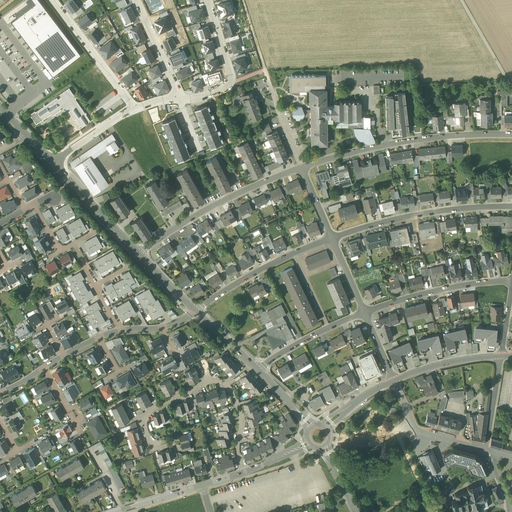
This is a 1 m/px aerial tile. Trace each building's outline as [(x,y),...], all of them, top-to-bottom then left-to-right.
[(9,19),(11,21),(35,3),(32,0),(26,0),(29,4),(9,19)] [(32,0),(35,3),(11,21),(46,67),(53,76),(80,55),(38,0),(32,0)] [(72,0),(70,0),(65,4),(72,13),(74,11),(79,8),(72,0)] [(125,0),(117,0),(116,1),(119,8),(127,4),(125,0)] [(147,0),(145,1),(149,9),(159,4),(156,0),(147,0)] [(223,2),(218,4),(219,8),(218,8),(220,13),(220,12),(221,16),(226,15),(232,13),(232,12),(231,9),(232,9),(231,4),(230,5),(229,1),(223,2)] [(161,10),(159,4),(149,9),(151,15),(159,11),(161,10)] [(84,12),(80,7),(79,8),(74,11),(78,16),(84,12)] [(130,7),(121,11),(126,22),(132,20),(136,18),(130,7)] [(202,8),(197,10),(189,12),(190,17),(192,22),(205,18),(202,8)] [(86,15),(78,21),(83,28),(91,21),(86,15)] [(161,18),(154,21),(159,33),(166,29),(171,27),(166,16),(161,18)] [(226,30),(227,34),(237,31),(235,25),(233,20),(228,21),(224,23),(225,26),(224,27),(225,31),(226,30)] [(199,23),(191,25),(193,32),(197,31),(197,30),(201,28),(199,23)] [(133,28),(130,29),(137,44),(146,40),(139,25),(133,28)] [(197,31),(200,38),(210,35),(208,26),(201,28),(197,30),(197,31)] [(95,29),(88,34),(94,43),(101,38),(95,29)] [(167,32),(165,33),(168,39),(172,37),(176,35),(174,30),(173,30),(167,32)] [(168,39),(163,41),(167,50),(176,46),(172,37),(168,39)] [(238,40),(230,42),(234,53),(242,51),(242,50),(240,46),(238,40)] [(111,41),(100,50),(106,59),(113,54),(116,51),(113,47),(114,46),(111,41)] [(203,43),(203,44),(206,53),(212,51),(215,50),(212,41),(209,42),(203,43)] [(139,54),(142,52),(147,50),(144,44),(136,48),(139,54)] [(155,60),(151,52),(150,53),(149,49),(147,50),(142,52),(144,56),(147,62),(147,63),(155,60)] [(172,55),(170,56),(174,64),(184,59),(180,51),(172,55)] [(203,53),(205,60),(214,57),(212,51),(206,53),(203,53)] [(118,58),(110,64),(116,72),(127,63),(121,56),(118,58)] [(237,59),(234,60),(235,65),(236,64),(236,66),(237,70),(247,67),(244,58),(244,57),(237,59)] [(214,60),(208,62),(210,70),(219,67),(217,59),(214,60)] [(157,66),(149,69),(153,78),(159,75),(161,74),(157,66)] [(43,69),(50,78),(53,76),(46,67),(43,69)] [(186,68),(177,72),(181,79),(192,74),(191,72),(189,67),(186,68)] [(94,68),(84,75),(99,94),(109,87),(94,68)] [(50,78),(43,69),(41,70),(49,79),(50,78)] [(127,74),(122,79),(128,87),(137,79),(131,71),(127,74)] [(218,73),(208,76),(205,77),(207,83),(208,86),(214,84),(214,82),(220,80),(218,73)] [(299,91),(310,90),(324,90),(324,84),(325,84),(325,75),(290,76),(290,92),(299,92),(299,91)] [(200,80),(191,83),(194,91),(203,88),(201,83),(200,80)] [(156,92),(157,92),(160,93),(168,89),(164,81),(157,84),(154,86),(156,92)] [(148,95),(142,85),(135,90),(140,99),(148,95)] [(85,113),(75,99),(76,98),(77,97),(78,97),(77,96),(76,96),(75,95),(74,95),(74,96),(69,88),(59,95),(61,97),(58,99),(57,98),(45,105),(44,105),(44,107),(38,111),(39,112),(38,113),(43,120),(51,114),(52,116),(61,110),(60,108),(62,107),(65,111),(68,108),(70,110),(68,111),(74,120),(76,119),(82,127),(89,122),(88,121),(90,120),(86,115),(86,113),(85,113)] [(311,117),(312,144),(326,144),(326,123),(326,117),(329,117),(329,119),(332,119),(332,117),(334,117),(334,124),(336,124),(337,125),(338,124),(340,124),(341,125),(342,124),(344,124),(345,125),(346,123),(348,123),(354,129),(355,129),(356,134),(359,139),(364,142),(364,140),(369,141),(374,139),(373,137),(375,135),(372,128),(373,128),(373,123),(373,121),(373,117),(365,117),(365,111),(360,111),(360,102),(359,102),(357,100),(356,102),(355,102),(353,100),(351,102),(349,100),(347,102),(346,102),(345,100),(343,102),(342,102),(340,101),(339,102),(334,102),(334,106),(326,106),(326,90),(324,90),(310,90),(310,103),(311,103),(311,110),(311,117)] [(246,108),(250,121),(252,120),(256,118),(260,117),(260,114),(261,114),(258,108),(259,108),(256,100),(257,99),(254,91),(245,95),(244,94),(242,93),(241,95),(241,96),(240,97),(242,104),(244,103),(246,108)] [(391,127),(392,136),(399,135),(409,134),(405,93),(394,94),(395,99),(393,99),(393,96),(385,96),(386,128),(391,127)] [(458,122),(458,124),(463,124),(462,118),(462,116),(465,115),(465,109),(464,103),(455,103),(456,114),(455,114),(455,116),(451,117),(451,122),(458,122)] [(205,105),(194,109),(210,148),(221,144),(219,139),(220,138),(216,128),(217,127),(214,120),(213,120),(208,110),(207,110),(205,105)] [(296,120),(302,120),(302,119),(303,117),(311,117),(311,110),(303,110),(302,107),(296,107),(295,110),(293,110),(292,113),(293,117),(295,117),(296,119),(296,120)] [(36,124),(43,120),(38,113),(39,112),(38,111),(35,112),(35,111),(30,115),(36,124)] [(431,116),(433,129),(443,128),(442,119),(442,115),(431,116)] [(174,117),(163,122),(165,127),(164,128),(168,138),(171,146),(172,145),(176,156),(177,156),(179,161),(190,156),(174,117)] [(262,132),(265,131),(271,129),(268,123),(260,126),(262,132)] [(266,134),(268,140),(279,135),(276,130),(272,132),(266,134)] [(79,168),(96,193),(106,186),(89,161),(92,159),(107,148),(111,153),(119,148),(116,144),(115,144),(115,143),(117,142),(112,134),(80,156),(82,160),(80,161),(77,158),(70,163),(72,167),(75,171),(76,170),(79,168)] [(281,141),(279,135),(268,140),(269,140),(271,145),(281,141)] [(238,146),(240,151),(250,147),(247,141),(238,146)] [(283,146),(281,141),(271,145),(271,146),(273,151),(283,146)] [(456,153),(456,156),(463,155),(462,146),(456,146),(456,145),(451,146),(451,152),(451,154),(456,153)] [(286,152),(283,146),(273,151),(276,156),(286,152)] [(439,148),(431,149),(432,155),(440,155),(440,157),(445,156),(445,152),(444,146),(439,147),(439,148)] [(240,151),(243,157),(252,152),(250,147),(240,151)] [(424,156),(432,155),(431,149),(423,149),(423,148),(418,149),(418,155),(419,159),(424,159),(424,156)] [(406,152),(401,153),(402,163),(408,162),(408,159),(412,159),(412,156),(411,150),(406,151),(406,152)] [(243,157),(245,162),(255,157),(252,152),(243,157)] [(288,158),(286,152),(276,156),(276,157),(278,161),(278,162),(280,161),(288,158)] [(396,164),(402,163),(401,153),(395,154),(395,153),(390,154),(390,157),(391,162),(396,161),(396,164)] [(377,164),(379,172),(382,171),(382,170),(386,169),(385,165),(383,157),(383,154),(378,155),(379,161),(380,163),(377,164)] [(3,160),(9,171),(12,170),(12,169),(13,168),(14,168),(20,165),(19,162),(22,160),(20,156),(17,158),(16,157),(12,159),(10,161),(8,157),(3,160)] [(207,162),(221,192),(231,187),(216,157),(207,162)] [(245,162),(248,168),(258,163),(255,157),(245,162)] [(109,184),(92,159),(89,161),(106,186),(109,184)] [(21,165),(24,170),(32,166),(29,160),(21,165)] [(364,175),(362,167),(359,168),(359,166),(357,160),(352,161),(356,176),(360,175),(360,176),(364,175)] [(248,168),(250,173),(260,168),(258,163),(248,168)] [(379,172),(377,164),(362,167),(364,175),(368,174),(375,173),(379,172)] [(344,174),(345,179),(350,178),(347,168),(347,165),(342,166),(342,165),(335,167),(337,175),(337,176),(338,176),(344,174)] [(79,168),(76,170),(93,195),(96,193),(79,168)] [(263,174),(260,168),(250,173),(253,179),(263,174)] [(177,174),(194,205),(204,200),(187,169),(177,174)] [(315,174),(320,188),(325,187),(324,182),(330,180),(329,177),(327,171),(318,173),(315,174)] [(27,175),(15,182),(19,189),(31,182),(27,175)] [(352,184),(350,178),(345,179),(339,181),(334,182),(335,184),(338,183),(339,188),(352,184)] [(146,185),(159,207),(168,202),(155,179),(146,185)] [(286,185),(289,193),(296,190),(298,193),(302,191),(298,180),(296,180),(286,185)] [(0,199),(10,194),(6,187),(0,190),(0,199)] [(34,187),(22,194),(26,201),(38,194),(34,187)] [(279,200),(281,203),(286,201),(279,187),(270,192),(269,192),(273,200),(275,203),(279,200)] [(320,188),(323,198),(328,197),(325,187),(320,188)] [(484,194),(484,190),(479,190),(479,187),(473,188),(473,196),(473,197),(479,197),(479,198),(484,198),(484,194)] [(496,197),(496,198),(501,198),(501,195),(501,192),(501,190),(496,190),(496,187),(490,187),(490,197),(496,197)] [(462,199),(462,200),(467,199),(467,198),(466,191),(461,191),(461,189),(455,190),(455,192),(456,199),(462,199)] [(445,201),(445,202),(450,201),(450,200),(449,193),(445,194),(445,191),(439,192),(440,201),(445,201)] [(110,200),(122,216),(130,210),(129,211),(127,208),(127,207),(121,197),(120,198),(118,194),(110,200)] [(254,199),(258,206),(267,201),(266,198),(264,194),(263,194),(254,199)] [(421,204),(421,205),(426,204),(426,203),(433,202),(433,196),(425,197),(425,194),(419,195),(421,204)] [(365,204),(367,212),(376,210),(373,198),(373,197),(371,197),(368,198),(362,200),(363,204),(365,204)] [(401,203),(401,208),(407,207),(407,206),(415,205),(414,198),(413,198),(408,199),(406,199),(405,197),(400,198),(401,203)] [(4,210),(6,213),(17,206),(13,200),(10,202),(7,204),(7,203),(2,206),(3,208),(2,208),(3,211),(4,210)] [(162,211),(165,216),(182,206),(179,201),(162,211)] [(383,210),(384,213),(391,212),(391,213),(394,212),(393,206),(394,205),(394,204),(393,205),(392,201),(381,204),(382,204),(383,204),(384,209),(383,210)] [(182,205),(185,210),(190,207),(187,202),(182,205)] [(239,207),(243,215),(243,214),(243,213),(248,211),(249,213),(250,212),(253,211),(248,202),(245,203),(245,204),(243,205),(242,204),(239,206),(239,207)] [(328,207),(330,213),(338,210),(338,209),(340,208),(339,203),(328,207)] [(68,204),(56,210),(60,218),(62,221),(74,214),(68,204)] [(338,210),(341,219),(357,214),(354,204),(340,208),(338,209),(338,210)] [(231,211),(236,219),(240,217),(240,216),(236,208),(231,211)] [(53,217),(49,209),(42,213),(49,224),(55,220),(53,217)] [(230,210),(225,212),(231,222),(236,219),(231,211),(230,210)] [(225,225),(231,222),(225,212),(220,216),(225,225)] [(25,222),(28,228),(38,223),(34,216),(25,222)] [(143,239),(152,233),(151,233),(140,216),(141,216),(132,222),(143,238),(143,239)] [(503,224),(503,229),(511,229),(511,216),(500,216),(489,216),(489,218),(489,222),(489,224),(496,224),(496,223),(502,223),(502,224),(503,224)] [(465,217),(465,226),(470,226),(470,231),(477,230),(477,226),(476,217),(465,217)] [(72,232),(74,236),(86,229),(84,225),(80,218),(67,225),(72,232)] [(220,219),(215,222),(219,229),(224,226),(220,219)] [(445,221),(446,230),(456,228),(455,219),(445,220),(445,221)] [(206,220),(201,223),(206,230),(211,227),(206,220)] [(418,224),(420,239),(426,238),(426,234),(435,233),(434,222),(418,224)] [(32,235),(41,229),(38,223),(28,228),(32,235)] [(200,234),(206,230),(201,223),(196,226),(200,234)] [(306,227),(310,237),(320,233),(318,225),(312,227),(312,225),(311,226),(306,227)] [(406,226),(398,228),(401,241),(402,245),(410,243),(406,226)] [(0,231),(0,233),(1,236),(5,234),(9,231),(7,227),(0,231)] [(62,228),(56,231),(62,242),(68,239),(66,235),(62,228)] [(393,243),(401,241),(398,228),(389,230),(392,240),(392,243),(393,243)] [(72,232),(66,235),(68,239),(69,241),(75,238),(74,236),(72,232)] [(366,237),(369,248),(374,246),(374,244),(386,241),(384,232),(366,236),(366,237)] [(302,240),(299,235),(299,233),(292,235),(295,243),(302,240)] [(0,236),(0,242),(2,246),(10,242),(5,234),(1,236),(0,236)] [(43,250),(44,250),(47,248),(51,246),(45,236),(35,242),(40,252),(43,250)] [(96,236),(84,243),(88,250),(90,254),(102,247),(100,243),(96,236)] [(190,236),(185,240),(191,247),(196,244),(194,241),(190,236)] [(270,242),(273,248),(274,247),(272,243),(268,236),(265,237),(268,244),(270,242)] [(346,244),(349,254),(356,252),(357,253),(363,251),(361,245),(360,240),(359,239),(351,242),(346,244)] [(185,251),(191,247),(185,240),(180,243),(185,251)] [(274,247),(276,252),(287,247),(283,240),(278,242),(277,241),(272,243),(274,247)] [(169,243),(164,247),(169,254),(174,251),(172,248),(169,243)] [(258,258),(260,256),(258,252),(262,250),(260,245),(253,249),(256,253),(258,258)] [(8,252),(12,259),(20,255),(22,254),(18,246),(8,252)] [(163,258),(169,254),(164,247),(158,250),(162,256),(163,258)] [(247,251),(251,258),(254,257),(253,255),(250,250),(249,247),(246,249),(247,252),(247,251)] [(169,254),(171,258),(178,254),(177,253),(174,248),(172,248),(174,251),(169,254)] [(265,249),(262,250),(258,252),(260,256),(262,259),(269,256),(266,251),(265,249)] [(304,259),(309,270),(330,261),(326,250),(304,259)] [(498,265),(498,266),(508,263),(506,256),(504,256),(503,250),(497,252),(498,258),(496,258),(498,265)] [(112,251),(94,262),(99,269),(101,273),(119,263),(117,259),(112,251)] [(238,261),(243,269),(254,263),(251,258),(247,251),(247,252),(242,254),(244,258),(238,261)] [(59,258),(64,266),(72,261),(68,254),(59,258)] [(481,262),(482,269),(492,267),(492,266),(490,259),(488,260),(487,254),(481,255),(483,261),(481,262)] [(163,266),(162,263),(161,263),(158,258),(154,261),(161,268),(163,266)] [(467,275),(467,276),(477,274),(476,267),(474,267),(472,258),(466,259),(468,268),(466,269),(467,275)] [(36,263),(39,268),(45,265),(42,259),(36,263)] [(31,261),(22,267),(26,274),(31,271),(32,273),(37,271),(31,261)] [(46,266),(51,274),(59,270),(54,261),(46,266)] [(219,262),(216,264),(221,272),(224,270),(219,262)] [(462,266),(459,267),(460,269),(457,269),(456,264),(456,263),(451,265),(452,271),(450,271),(452,279),(461,277),(461,276),(460,270),(463,269),(462,266)] [(222,275),(221,272),(216,264),(214,265),(213,264),(210,265),(212,267),(213,266),(215,270),(217,273),(220,276),(222,275)] [(442,264),(436,265),(439,276),(445,275),(443,270),(442,264)] [(225,269),(229,277),(237,272),(233,265),(225,269)] [(433,277),(439,276),(436,265),(430,267),(431,268),(432,274),(433,277)] [(281,272),(289,290),(300,285),(292,267),(281,272)] [(329,269),(332,277),(337,275),(334,267),(329,269)] [(101,273),(99,269),(96,271),(95,270),(93,271),(96,278),(102,275),(101,273)] [(206,280),(208,279),(217,273),(215,270),(214,271),(205,277),(206,280)] [(14,271),(5,276),(10,285),(18,280),(19,280),(17,277),(14,271)] [(84,279),(80,272),(72,276),(68,279),(72,284),(70,286),(77,298),(79,297),(82,303),(86,301),(94,297),(90,290),(88,291),(81,280),(84,279)] [(133,279),(128,272),(122,275),(124,279),(112,285),(111,283),(105,287),(109,294),(111,298),(117,295),(118,297),(131,290),(129,286),(135,283),(133,279)] [(177,279),(182,287),(191,281),(188,277),(185,273),(177,279)] [(217,273),(208,279),(213,288),(223,281),(220,276),(217,273)] [(398,280),(399,283),(405,282),(402,273),(397,274),(398,280)] [(21,274),(17,277),(19,280),(18,280),(21,285),(26,282),(21,274)] [(420,276),(414,278),(409,279),(411,288),(416,287),(416,286),(423,285),(420,276)] [(327,283),(337,306),(344,303),(349,301),(338,278),(327,283)] [(388,283),(391,292),(401,289),(399,283),(398,280),(388,283)] [(258,285),(255,287),(258,294),(260,296),(263,294),(264,294),(263,293),(266,291),(265,288),(263,285),(262,283),(258,285)] [(190,289),(195,297),(199,295),(204,292),(201,287),(199,284),(196,285),(190,289)] [(289,290),(298,308),(309,303),(300,285),(289,290)] [(364,289),(368,298),(376,294),(372,285),(364,289)] [(253,297),(258,294),(255,287),(253,288),(252,286),(248,289),(252,297),(253,297)] [(149,289),(136,296),(137,297),(140,302),(143,308),(145,307),(149,313),(152,319),(165,312),(157,300),(155,301),(149,289)] [(449,306),(450,309),(456,308),(455,305),(456,305),(454,296),(447,297),(448,300),(449,306)] [(65,299),(56,304),(61,312),(69,307),(65,299)] [(85,308),(89,306),(86,301),(82,303),(81,304),(83,306),(80,308),(81,310),(85,308)] [(128,301),(116,307),(118,311),(123,320),(135,313),(128,301)] [(100,308),(97,302),(89,306),(85,308),(89,314),(86,315),(93,328),(94,327),(101,324),(105,321),(98,310),(100,308)] [(433,304),(436,316),(444,314),(443,307),(442,307),(441,302),(433,304)] [(52,315),(50,311),(45,303),(44,304),(40,306),(39,307),(46,319),(52,315)] [(317,320),(309,303),(298,308),(306,326),(317,320)] [(347,310),(344,303),(337,306),(335,307),(338,314),(347,310)] [(266,311),(271,321),(273,325),(284,319),(282,316),(283,315),(282,314),(285,313),(281,304),(266,311)] [(405,309),(408,320),(412,319),(412,318),(423,315),(423,316),(427,315),(425,304),(405,309)] [(491,319),(500,320),(500,315),(501,315),(501,311),(500,311),(501,307),(500,307),(492,306),(491,306),(490,313),(492,313),(491,319)] [(388,314),(388,315),(391,324),(398,321),(399,321),(398,318),(396,312),(388,314)] [(35,313),(28,317),(32,325),(33,325),(40,321),(38,317),(36,313),(35,313)] [(388,324),(391,324),(388,315),(378,318),(380,323),(381,323),(382,326),(381,326),(381,327),(388,324)] [(105,321),(101,324),(104,329),(111,325),(108,319),(105,321)] [(265,333),(272,347),(293,337),(289,329),(284,319),(273,325),(267,328),(263,330),(265,333)] [(54,328),(58,334),(61,333),(66,330),(63,323),(60,324),(59,324),(57,325),(57,326),(54,328)] [(392,338),(388,324),(381,327),(385,340),(392,338)] [(25,325),(16,330),(21,339),(30,333),(27,327),(25,325)] [(97,332),(94,327),(93,328),(87,332),(90,337),(97,332)] [(352,335),(355,344),(365,340),(359,327),(350,331),(352,335)] [(475,328),(475,336),(482,337),(482,335),(488,336),(488,338),(487,343),(494,344),(495,339),(495,336),(496,329),(495,329),(490,329),(482,328),(475,327),(475,328)] [(458,330),(449,332),(448,329),(444,330),(445,333),(444,333),(446,340),(446,343),(447,347),(454,346),(453,341),(452,339),(459,337),(459,339),(466,337),(464,329),(458,330)] [(248,338),(250,341),(265,333),(263,330),(248,338)] [(35,342),(37,346),(48,340),(44,333),(42,334),(34,338),(36,342),(35,342)] [(66,337),(61,340),(65,347),(77,340),(73,333),(66,337)] [(172,337),(178,347),(185,342),(180,333),(172,337)] [(331,345),(333,350),(346,343),(344,340),(341,334),(337,336),(337,337),(329,341),(331,345)] [(437,335),(417,340),(418,345),(421,354),(427,352),(426,347),(426,345),(432,343),(433,346),(435,356),(442,354),(441,351),(439,344),(437,335)] [(112,339),(116,347),(121,344),(123,343),(120,337),(115,338),(112,339)] [(161,342),(162,342),(160,338),(152,343),(154,346),(151,348),(153,353),(155,352),(163,348),(164,347),(162,344),(161,342)] [(188,346),(190,350),(194,348),(195,350),(197,349),(198,348),(194,342),(188,346)] [(396,364),(397,368),(404,365),(400,356),(399,354),(405,351),(406,353),(407,357),(414,355),(408,342),(399,346),(393,348),(389,350),(393,359),(396,364)] [(121,344),(116,347),(112,349),(120,363),(129,358),(121,344)] [(313,348),(316,356),(325,351),(324,348),(322,344),(313,348)] [(45,358),(55,352),(51,345),(49,346),(41,351),(45,357),(45,358)] [(82,353),(85,359),(88,357),(90,356),(89,354),(94,351),(93,348),(82,353)] [(163,348),(155,352),(158,357),(166,353),(163,348)] [(187,363),(199,356),(195,350),(194,348),(190,350),(182,355),(187,363)] [(325,351),(316,356),(318,359),(328,354),(325,348),(324,348),(325,351)] [(90,356),(94,362),(102,357),(98,349),(94,351),(89,354),(90,356)] [(0,363),(0,364),(8,359),(6,356),(7,355),(6,352),(5,353),(3,350),(0,351),(0,363)] [(220,360),(222,363),(229,358),(224,352),(214,360),(216,363),(220,360)] [(363,381),(362,379),(359,380),(360,383),(381,374),(371,353),(370,354),(378,370),(375,372),(376,375),(363,381)] [(295,366),(297,369),(298,369),(309,362),(304,354),(296,359),(296,358),(292,360),(295,366)] [(362,379),(363,381),(376,375),(375,372),(378,370),(370,354),(369,354),(360,358),(363,366),(362,366),(357,369),(362,379)] [(176,364),(174,362),(173,359),(171,356),(162,361),(163,363),(165,366),(163,368),(166,373),(171,370),(170,368),(172,366),(175,367),(177,366),(176,364)] [(230,357),(229,358),(222,363),(219,365),(221,368),(225,366),(227,368),(234,363),(230,357)] [(182,361),(176,364),(177,366),(178,368),(179,371),(183,369),(186,367),(182,361)] [(102,373),(110,369),(106,362),(98,366),(98,367),(102,373)] [(235,362),(234,363),(227,368),(224,370),(227,374),(230,371),(232,374),(234,373),(239,369),(239,368),(235,362)] [(299,372),(311,365),(309,362),(298,369),(299,371),(299,372)] [(278,369),(283,377),(291,372),(292,372),(290,369),(287,363),(278,369)] [(149,371),(145,364),(141,366),(138,368),(134,370),(138,377),(142,375),(142,376),(143,375),(146,374),(146,373),(149,371)] [(349,379),(352,384),(356,382),(350,370),(347,364),(338,368),(341,375),(344,381),(349,379)] [(13,365),(2,372),(1,372),(3,375),(7,382),(19,375),(15,368),(14,365),(13,365)] [(60,384),(61,383),(68,379),(64,373),(66,372),(63,367),(53,373),(60,384)] [(184,372),(187,377),(197,373),(197,372),(195,367),(190,369),(184,372)] [(350,370),(356,382),(359,380),(354,368),(350,370)] [(229,376),(231,379),(236,375),(240,371),(239,369),(234,373),(232,374),(229,376)] [(283,377),(278,369),(276,370),(283,381),(285,380),(283,377)] [(234,379),(236,381),(238,379),(241,377),(246,374),(244,371),(239,375),(234,379)] [(244,380),(246,383),(253,377),(249,371),(246,374),(241,377),(238,379),(241,383),(244,380)] [(117,382),(120,388),(121,388),(126,385),(126,384),(128,385),(130,387),(136,384),(129,372),(116,380),(117,382)] [(283,377),(285,380),(293,375),(291,372),(283,377)] [(199,379),(197,373),(187,377),(186,378),(189,384),(194,381),(199,379)] [(336,378),(339,384),(344,381),(341,375),(336,378)] [(421,386),(422,385),(432,381),(433,380),(430,375),(423,378),(419,380),(421,386)] [(254,377),(253,377),(246,383),(243,385),(246,388),(250,385),(251,388),(258,383),(254,377)] [(68,379),(61,383),(64,387),(66,386),(72,383),(70,379),(69,378),(68,379)] [(159,384),(162,390),(172,385),(169,379),(159,384)] [(342,394),(354,388),(354,387),(352,384),(349,379),(344,381),(339,384),(337,385),(342,394)] [(38,393),(42,390),(48,387),(44,381),(34,387),(38,393)] [(438,393),(432,381),(422,385),(424,389),(425,388),(428,395),(432,393),(433,395),(438,393)] [(112,385),(116,392),(119,391),(122,389),(121,388),(120,388),(117,382),(112,385)] [(259,382),(258,383),(251,388),(249,390),(251,393),(255,391),(257,393),(261,390),(264,388),(259,382)] [(113,394),(108,384),(100,389),(106,398),(113,394)] [(122,389),(119,391),(120,393),(128,389),(126,385),(121,388),(122,389)] [(175,390),(172,385),(162,390),(165,396),(170,393),(175,390)] [(313,398),(316,405),(323,402),(335,396),(329,385),(317,391),(319,395),(313,398)] [(77,394),(72,386),(68,389),(64,391),(68,400),(71,398),(72,399),(74,398),(75,397),(74,396),(77,395),(77,394)] [(216,403),(220,402),(217,392),(216,390),(209,392),(210,393),(212,400),(215,399),(216,403)] [(224,390),(217,392),(220,402),(221,405),(225,404),(224,400),(227,399),(226,395),(224,390)] [(135,396),(138,402),(148,397),(145,391),(135,396)] [(477,423),(486,425),(487,418),(486,418),(490,393),(484,392),(484,396),(486,397),(483,414),(479,413),(478,414),(477,423)] [(41,398),(45,406),(55,400),(51,393),(42,397),(41,398)] [(206,406),(205,403),(203,395),(202,393),(195,396),(196,398),(198,404),(201,403),(202,407),(206,406)] [(214,405),(212,400),(210,393),(203,395),(205,403),(208,402),(210,406),(214,405)] [(11,401),(11,402),(13,401),(13,400),(11,396),(10,396),(2,399),(5,405),(11,401)] [(447,399),(446,396),(440,399),(441,399),(438,409),(441,410),(444,411),(447,399)] [(151,403),(148,397),(138,402),(141,408),(146,405),(151,403)] [(79,403),(83,409),(92,404),(88,398),(79,403)] [(316,405),(313,398),(309,400),(313,409),(324,403),(323,402),(316,405)] [(183,401),(183,403),(185,410),(192,408),(191,404),(190,399),(183,401)] [(5,405),(1,407),(5,415),(15,409),(11,402),(11,401),(5,405)] [(245,411),(247,411),(256,408),(258,407),(257,403),(253,405),(252,401),(251,402),(246,403),(243,404),(245,411)] [(111,408),(114,414),(124,409),(121,403),(111,408)] [(186,411),(185,410),(183,403),(176,405),(177,409),(179,413),(186,411)] [(54,417),(56,420),(64,416),(59,406),(53,410),(51,411),(54,417)] [(89,410),(92,415),(98,412),(95,407),(89,410)] [(257,411),(256,408),(247,411),(249,418),(260,414),(262,414),(261,410),(257,411)] [(114,414),(117,419),(127,414),(124,409),(114,414)] [(11,415),(13,419),(17,417),(21,415),(19,410),(11,415)] [(159,412),(159,413),(162,421),(169,418),(168,415),(166,410),(159,412)] [(222,423),(223,422),(231,420),(234,419),(232,411),(229,412),(224,414),(225,417),(221,419),(222,423)] [(162,422),(162,421),(159,413),(152,416),(154,420),(155,424),(162,422)] [(288,419),(285,421),(290,428),(296,424),(289,413),(285,415),(288,419)] [(130,420),(127,414),(117,419),(120,425),(124,423),(130,420)] [(261,418),(260,414),(249,418),(247,418),(249,425),(250,425),(255,424),(258,423),(257,420),(261,418)] [(433,416),(428,414),(425,423),(433,425),(434,422),(437,423),(438,420),(435,420),(435,417),(433,417),(433,416)] [(436,426),(458,432),(461,421),(439,415),(438,418),(438,420),(437,423),(436,426)] [(470,441),(484,444),(485,438),(485,435),(486,425),(477,423),(476,429),(475,429),(474,421),(476,421),(475,415),(470,416),(469,416),(470,424),(471,430),(470,441)] [(102,436),(107,433),(97,416),(93,418),(92,418),(93,420),(91,421),(91,420),(86,423),(94,435),(100,432),(102,436)] [(14,430),(22,425),(19,420),(17,417),(13,419),(9,421),(14,430)] [(232,423),(231,420),(223,422),(223,425),(219,426),(221,430),(231,427),(233,426),(232,423)] [(292,431),(290,428),(285,421),(285,420),(281,423),(284,426),(281,428),(286,435),(292,431)] [(63,437),(66,436),(72,432),(70,430),(71,429),(69,425),(69,426),(67,424),(67,423),(58,428),(59,429),(60,431),(59,431),(61,435),(62,434),(63,437)] [(129,435),(129,437),(138,434),(137,432),(138,432),(137,427),(131,429),(127,430),(129,435)] [(233,434),(231,427),(221,430),(218,431),(219,435),(223,434),(224,437),(229,435),(233,434)] [(288,438),(286,435),(281,428),(281,427),(277,430),(280,433),(277,435),(281,441),(282,442),(288,438)] [(178,436),(181,443),(189,441),(187,433),(183,435),(178,436)] [(130,438),(131,443),(141,440),(140,436),(139,436),(138,434),(129,437),(130,438)] [(231,443),(229,435),(224,437),(216,439),(217,443),(221,442),(222,445),(227,444),(231,443)] [(267,443),(264,443),(266,452),(274,450),(272,444),(270,437),(265,438),(267,443)] [(52,446),(48,438),(39,443),(41,448),(43,451),(52,446)] [(77,438),(70,442),(72,446),(75,452),(82,448),(77,438)] [(489,447),(502,450),(504,441),(491,438),(489,447)] [(0,451),(1,454),(10,449),(5,440),(0,442),(0,451)] [(133,448),(133,449),(142,447),(141,444),(142,444),(141,440),(131,443),(133,448)] [(191,448),(189,441),(181,443),(183,450),(187,449),(191,448)] [(267,453),(266,452),(264,443),(263,441),(259,442),(260,446),(257,447),(260,455),(267,453)] [(502,450),(511,452),(511,445),(507,444),(508,442),(504,441),(502,450)] [(260,457),(260,455),(257,447),(256,444),(252,446),(254,450),(251,451),(253,459),(260,457)] [(143,449),(142,447),(133,449),(134,451),(135,456),(137,455),(142,453),(145,453),(143,449)] [(29,462),(31,466),(32,465),(40,460),(41,460),(39,456),(34,448),(24,453),(29,462)] [(246,449),(243,450),(244,453),(246,459),(247,463),(254,460),(253,459),(251,451),(250,448),(246,449)] [(172,449),(165,451),(167,459),(174,457),(173,453),(172,449)] [(207,455),(209,462),(212,461),(209,452),(208,449),(203,451),(205,455),(207,455)] [(470,473),(482,476),(487,473),(481,461),(480,461),(477,456),(476,456),(475,455),(452,449),(444,452),(444,453),(443,454),(442,456),(444,460),(446,465),(453,462),(464,465),(466,468),(468,467),(470,473)] [(432,450),(423,454),(429,467),(431,472),(441,468),(432,450)] [(160,461),(167,459),(165,451),(158,453),(159,458),(160,461)] [(424,469),(429,467),(423,454),(418,456),(424,469)] [(228,455),(223,456),(227,470),(235,467),(233,462),(232,458),(229,459),(228,455)] [(219,472),(227,470),(223,456),(217,458),(218,462),(216,463),(217,467),(219,472)] [(10,462),(14,469),(23,464),(19,457),(10,462)] [(56,471),(61,480),(83,467),(78,458),(56,471)] [(8,472),(3,463),(0,465),(0,476),(6,473),(8,472)] [(194,467),(197,475),(203,473),(203,474),(207,473),(205,464),(201,465),(195,466),(194,467)] [(189,469),(183,470),(186,481),(187,480),(191,478),(190,473),(189,469)] [(183,470),(177,472),(179,482),(184,480),(184,481),(186,481),(183,470)] [(177,472),(170,474),(174,484),(175,484),(175,483),(179,482),(177,472)] [(152,474),(143,477),(140,478),(142,486),(147,485),(147,486),(155,484),(152,474)] [(172,485),(174,484),(170,474),(164,476),(165,481),(167,485),(172,484),(172,485)] [(77,493),(82,502),(106,489),(101,480),(77,493)] [(11,497),(16,505),(37,493),(32,484),(11,497)] [(472,509),(472,510),(473,509),(481,507),(481,508),(482,507),(481,507),(487,506),(488,506),(487,505),(486,502),(487,502),(487,501),(486,501),(486,498),(485,498),(486,496),(487,496),(488,495),(487,495),(486,493),(487,492),(486,491),(486,492),(483,491),(484,490),(483,490),(483,491),(482,491),(482,488),(482,487),(481,484),(476,485),(476,484),(475,485),(468,487),(467,486),(466,487),(467,487),(468,490),(463,491),(463,490),(462,490),(463,491),(459,492),(458,491),(458,492),(455,493),(454,493),(454,494),(455,494),(452,495),(453,497),(455,497),(455,498),(451,499),(453,505),(457,504),(457,505),(455,506),(456,508),(458,508),(458,509),(459,509),(462,508),(462,509),(463,509),(462,508),(466,507),(467,508),(467,507),(472,506),(472,509)] [(492,488),(498,502),(502,500),(501,497),(496,486),(492,488)] [(47,497),(55,511),(67,511),(56,492),(47,497)] [(169,511),(197,511),(194,500),(188,502),(187,500),(182,502),(183,503),(176,505),(176,507),(169,509),(169,511)] [(318,507),(319,511),(325,509),(323,502),(317,504),(318,507)] [(416,511),(411,503),(407,506),(406,507),(408,511),(416,511)]
